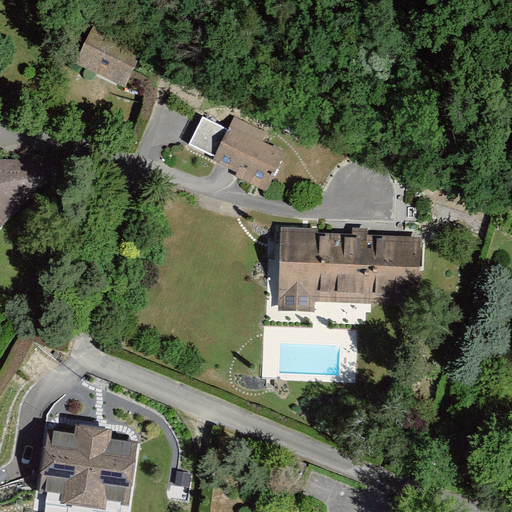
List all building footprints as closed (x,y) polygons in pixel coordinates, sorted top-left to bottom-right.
[(146,53),(92,31),(75,73),(128,95),(146,53)] [(233,115),(209,160),(267,191),(284,158),(259,144),(266,132),(233,115)] [(0,238),(46,190),(38,150),(0,157),(0,238)] [(278,230),(277,314),(315,315),(315,303),(421,304),(421,232),(278,230)] [(43,425),(36,501),(124,510),(131,442),(106,440),(107,431),(43,425)]
